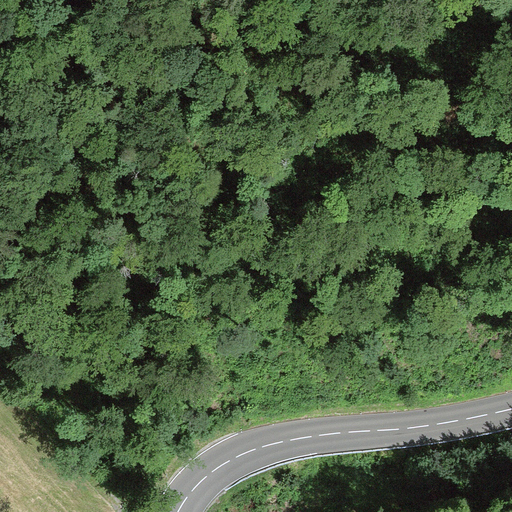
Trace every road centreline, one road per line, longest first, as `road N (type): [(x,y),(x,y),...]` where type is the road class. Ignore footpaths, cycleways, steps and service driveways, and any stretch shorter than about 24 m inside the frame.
road 1 (tertiary): [(511,410),(250,450),(195,480),(173,511)]
road 2 (track): [(122,511),(0,385)]
